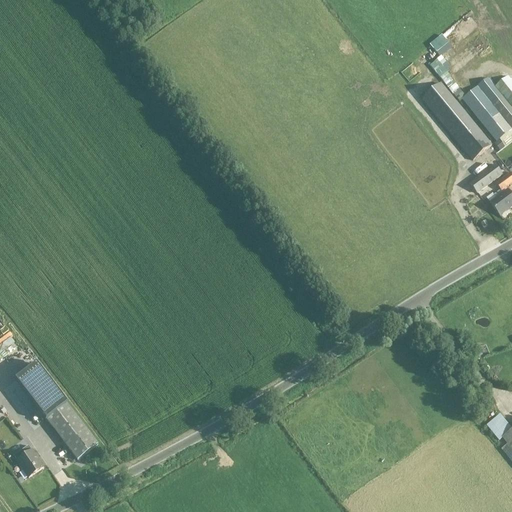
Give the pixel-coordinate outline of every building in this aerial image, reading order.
[(420,51),(429,63),(438,57),(434,52),(448,42),(443,35),(420,51)] [(410,81),(420,71),(411,63),(402,73),(410,81)] [(511,81),(508,77),(495,87),(495,88),(511,109),(511,81)] [(511,109),(495,88),(495,87),(489,80),(463,99),(497,143),(499,141),(511,131),(511,109)] [(421,100),(473,162),(492,145),(441,84),(421,100)] [(505,148),(499,141),(497,143),(495,145),(500,152),(505,148)] [(478,195),(503,176),(495,165),(470,184),(478,195)] [(469,173),(472,178),(483,171),(481,166),(469,173)] [(496,199),(490,204),(500,217),(511,208),(511,196),(508,190),(506,189),(510,186),(511,188),(511,186),(511,175),(511,173),(496,184),(500,191),(494,195),(496,199)] [(0,344),(6,342),(11,355),(19,352),(17,345),(11,348),(6,336),(0,338),(0,344)] [(66,403),(37,365),(16,381),(45,419),(66,403)] [(45,419),(66,445),(58,451),(70,467),(78,461),(98,445),(66,403),(45,419)] [(511,424),(509,427),(499,413),(485,424),(498,441),(502,438),(507,444),(501,448),(511,461),(511,424)] [(262,438),(267,434),(262,426),(257,430),(262,438)] [(9,449),(14,455),(19,450),(14,444),(9,449)] [(29,479),(44,469),(32,451),(32,452),(28,447),(14,457),(17,461),(17,462),(29,479)]
